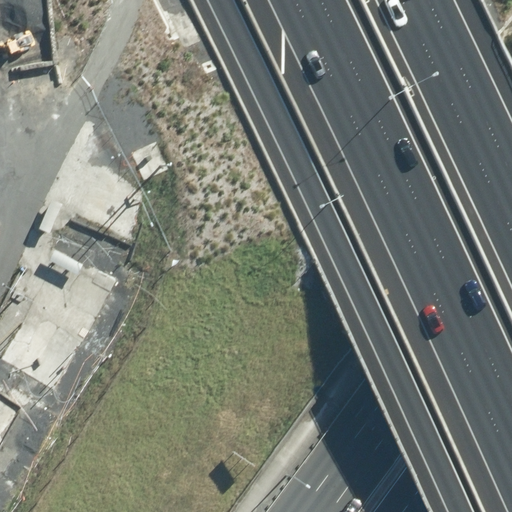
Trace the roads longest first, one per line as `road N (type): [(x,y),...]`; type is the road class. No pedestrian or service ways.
road 1 (motorway): [(460,511),(220,0)]
road 2 (motorway): [(511,420),(310,0)]
road 3 (primary): [(319,511),(395,397),(511,248)]
road 4 (motorway): [(413,0),(511,203)]
road 5 (primary): [(511,372),(409,511)]
